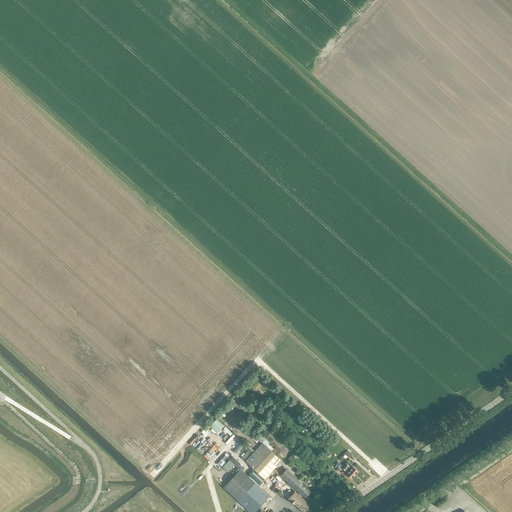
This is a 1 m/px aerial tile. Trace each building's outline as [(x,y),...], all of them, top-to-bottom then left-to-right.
[(217,432),(224,424),(217,418),(210,425),(217,432)] [(208,433),(204,430),(202,432),(211,439),(216,432),(212,428),(208,433)] [(231,448),(235,451),(243,442),(239,438),(231,448)] [(262,442),(262,443),(245,461),(265,479),(282,460),(265,445),(269,441),(265,438),(262,442)] [(204,455),(208,459),(220,447),(216,443),(204,455)] [(218,463),(220,464),(227,456),(225,455),(218,463)] [(231,460),(224,468),(234,477),(241,469),(231,460)] [(359,472),(353,467),(352,468),(346,463),(344,465),(355,475),(359,472)] [(352,479),(355,475),(344,465),(342,467),(348,473),(347,474),(352,479)] [(250,511),(255,511),(260,507),(270,496),(241,469),(234,477),(224,487),(250,511)] [(289,499),(302,511),(304,511),(310,505),(300,496),(301,494),(305,498),(311,491),(287,470),(281,476),(300,493),(299,495),(295,492),(289,499)]
